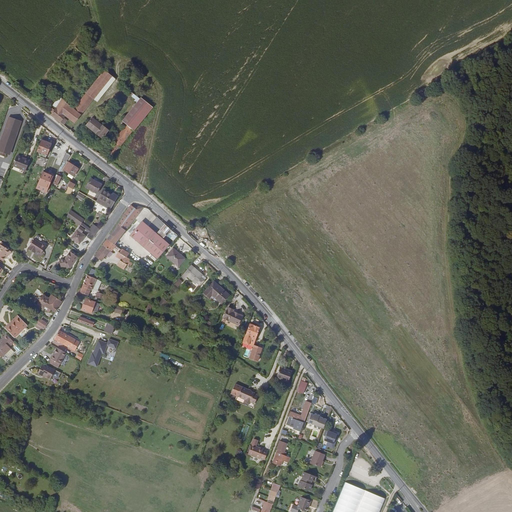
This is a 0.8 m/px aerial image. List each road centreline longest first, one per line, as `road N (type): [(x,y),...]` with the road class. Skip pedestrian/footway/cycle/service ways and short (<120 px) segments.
road 1 (secondary): [(134,190),(254,299),(356,430)]
road 2 (secondary): [(0,83),(134,190)]
road 3 (unclassified): [(0,384),(45,337),(73,288)]
